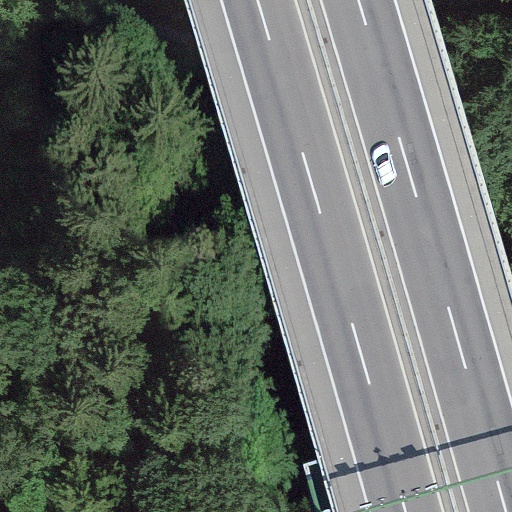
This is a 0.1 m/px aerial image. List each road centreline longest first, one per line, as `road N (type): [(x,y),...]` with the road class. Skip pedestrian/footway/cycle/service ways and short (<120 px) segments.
road 1 (motorway): [(257,0),(406,511)]
road 2 (motorway): [(503,511),(357,0)]
